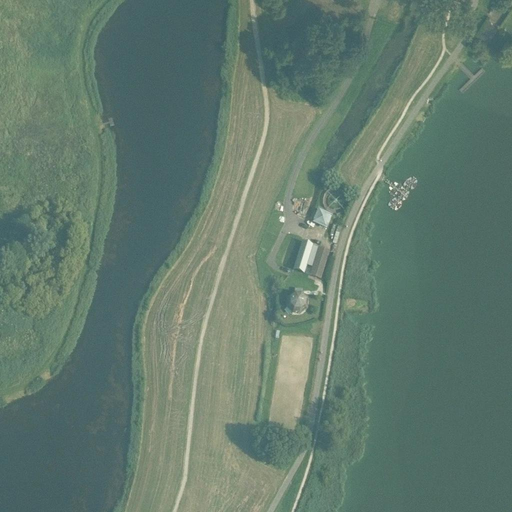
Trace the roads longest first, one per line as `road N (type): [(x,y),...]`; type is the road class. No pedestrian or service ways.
road 1 (unknown): [(174,511),(201,336),(265,131),(253,0)]
road 2 (track): [(302,233),(289,223),(286,206),(293,178),(352,69),(372,13)]
